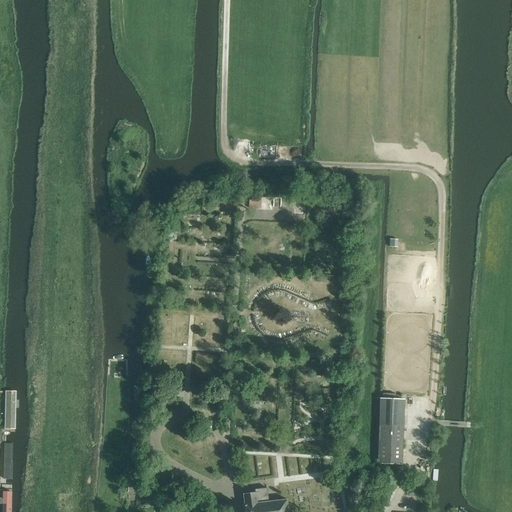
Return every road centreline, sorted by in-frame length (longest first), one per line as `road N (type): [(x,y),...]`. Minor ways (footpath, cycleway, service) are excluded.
road 1 (residential): [(228,490),(223,436),(201,417),(166,421),(156,462),(208,482)]
road 2 (track): [(384,511),(434,422),(476,425)]
